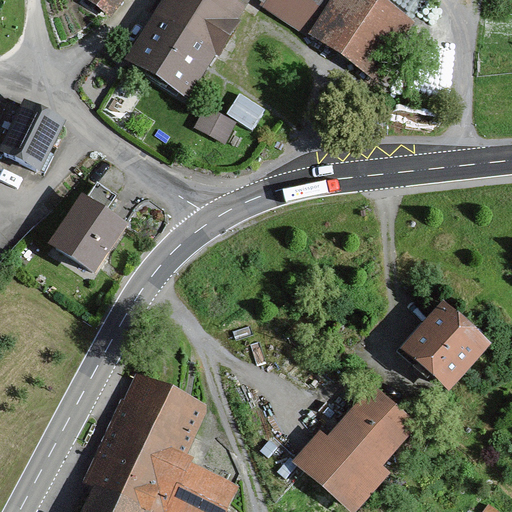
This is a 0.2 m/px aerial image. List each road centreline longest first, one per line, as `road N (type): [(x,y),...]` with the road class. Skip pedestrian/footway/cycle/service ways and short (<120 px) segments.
road 1 (primary): [(209,221),(128,310),(19,511)]
road 2 (primary): [(511,160),(323,180),(273,191),(209,221)]
road 3 (unclassified): [(0,77),(89,123),(209,221)]
road 4 (track): [(471,0),(464,165)]
road 5 (unknown): [(34,60),(80,52),(140,0)]
